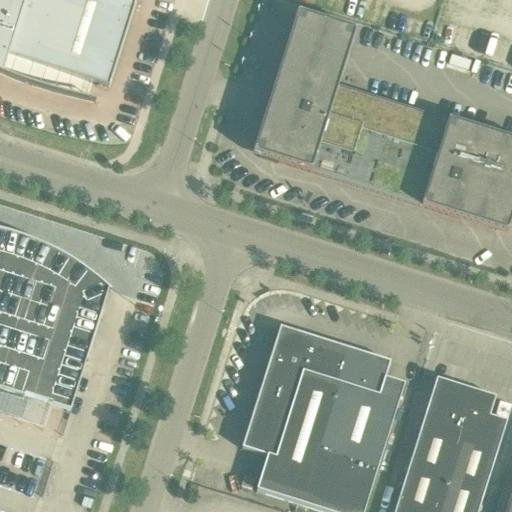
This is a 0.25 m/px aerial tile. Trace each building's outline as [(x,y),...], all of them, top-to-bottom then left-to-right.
[(37,88),(54,93),(60,74),(108,89),(135,2),(130,0),(0,0),(0,74),(2,75),(10,79),(17,82),(24,84),(37,88)] [(252,155),(419,209),(446,122),(338,88),(355,33),(296,15),(252,155)] [(511,143),(446,122),(419,209),(506,236),(511,216),(511,143)] [(0,391),(70,413),(108,292),(109,294),(110,293),(101,284),(94,278),(87,273),(80,268),(72,263),(64,258),(57,254),(49,250),(45,263),(9,252),(15,236),(3,233),(0,232),(0,391)] [(318,455),(351,352),(279,329),(241,451),(266,459),(256,493),(316,511),(364,511),(376,474),(318,455)] [(390,364),(351,352),(318,455),(376,474),(404,387),(384,381),(390,364)] [(394,511),(436,511),(474,393),(436,381),(394,511)] [(474,393),(436,511),(478,511),(506,424),(489,418),(495,399),(474,393)] [(499,403),(495,418),(506,421),(511,407),(499,403)] [(241,487),(251,491),(254,481),(244,477),(241,487)]
